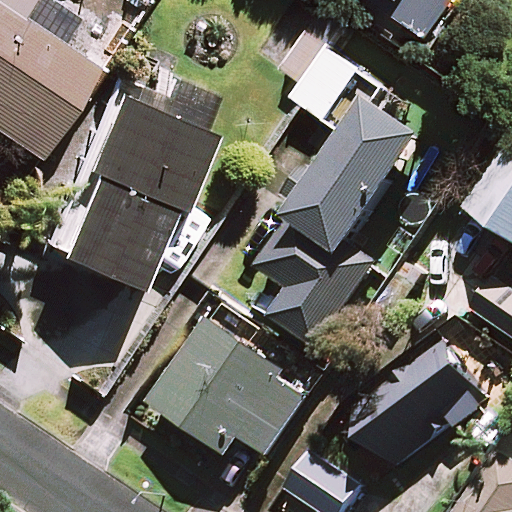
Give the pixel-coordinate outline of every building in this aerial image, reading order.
[(0,3),(0,129),(35,151),(92,60),(61,40),(77,14),(54,0),(41,0),(28,21),(0,3)] [(435,0),(369,0),(369,2),(414,32),(435,0)] [(365,72),(311,37),(287,74),(307,87),(298,100),(349,133),(262,267),(293,288),(274,317),(321,347),(377,261),(354,247),(428,134),(355,86),(365,72)] [(215,101),(166,80),(156,102),(113,83),(75,170),(82,173),(51,243),(129,277),(165,195),(173,198),(215,101)] [(511,170),(483,212),(511,232),(511,170)] [(511,286),(496,276),(467,321),(511,350),(511,286)] [(315,388),(216,320),(159,403),(233,454),(245,436),(270,454),(315,388)] [(493,402),(446,340),(349,412),(396,475),(493,402)] [(511,511),(511,455),(505,451),(461,511),(511,511)] [(347,511),(366,487),(321,454),(300,483),(339,511),(347,511)]
